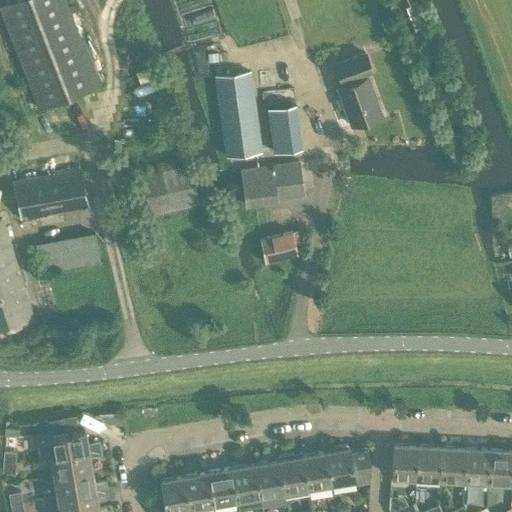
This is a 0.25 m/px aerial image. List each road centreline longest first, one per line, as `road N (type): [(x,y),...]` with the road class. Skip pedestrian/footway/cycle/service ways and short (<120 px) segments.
road 1 (tertiary): [(511,347),(337,345),(0,378)]
road 2 (residential): [(140,511),(132,468),(139,449),(157,441),(323,415),(511,428)]
